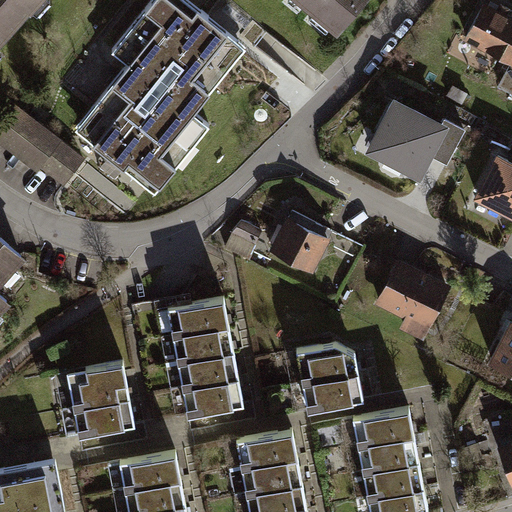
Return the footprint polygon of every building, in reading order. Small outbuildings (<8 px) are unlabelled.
[(0,0),(0,33),(29,0),(0,0)] [(205,121),(189,109),(242,44),(187,0),(145,0),(108,47),(124,60),(71,125),(150,189),(205,121)] [(294,0),(333,31),(358,0),(294,0)] [(462,35),(496,53),(511,23),(511,20),(480,3),(462,35)] [(511,23),(496,53),(511,62),(511,23)] [(414,172),(428,144),(439,125),(437,124),(392,101),(368,147),(383,155),(382,158),(384,165),(390,169),(397,166),(399,163),(414,172)] [(78,158),(5,102),(0,108),(0,139),(35,166),(38,162),(61,180),(78,158)] [(437,124),(439,125),(428,144),(447,154),(460,128),(441,118),(437,124)] [(511,163),(494,155),(473,195),(511,214),(511,163)] [(285,215),(268,248),(307,268),(324,235),(285,215)] [(234,229),(256,239),(261,227),(243,219),(234,229)] [(256,239),(234,229),(227,245),(251,257),(258,241),(256,239)] [(0,302),(3,300),(0,297),(0,273),(17,254),(0,238),(0,302)] [(395,261),(375,299),(423,323),(443,285),(395,261)] [(220,295),(164,305),(169,332),(225,322),(220,295)] [(488,361),(511,372),(511,320),(509,319),(488,361)] [(230,348),(225,322),(169,332),(174,359),(230,348)] [(332,340),(293,348),(299,380),(354,369),(351,350),(332,340)] [(235,374),(230,348),(174,359),(179,385),(235,374)] [(84,375),(65,379),(70,406),(126,395),(119,359),(82,366),(84,375)] [(360,397),(354,369),(299,380),(304,407),(360,397)] [(240,402),(235,374),(179,385),(184,413),(240,402)] [(131,422),(126,395),(70,406),(75,433),(131,422)] [(405,405),(349,415),(354,442),(410,432),(405,405)] [(288,426),(232,437),(238,464),(294,454),(288,426)] [(415,458),(410,432),(354,442),(359,468),(415,458)] [(511,440),(497,445),(510,482),(511,481),(511,440)] [(172,448),(116,459),(121,486),(177,475),(172,448)] [(299,480),(294,454),(238,464),(243,490),(299,480)] [(61,511),(51,456),(0,465),(0,511),(61,511)] [(420,484),(415,458),(359,468),(364,495),(420,484)] [(128,511),(182,502),(177,475),(121,486),(125,511),(128,511)] [(273,511),(304,506),(299,480),(243,490),(246,511),(273,511)] [(408,511),(424,508),(420,484),(364,495),(367,511),(408,511)] [(183,511),(182,502),(128,511),(183,511)]
